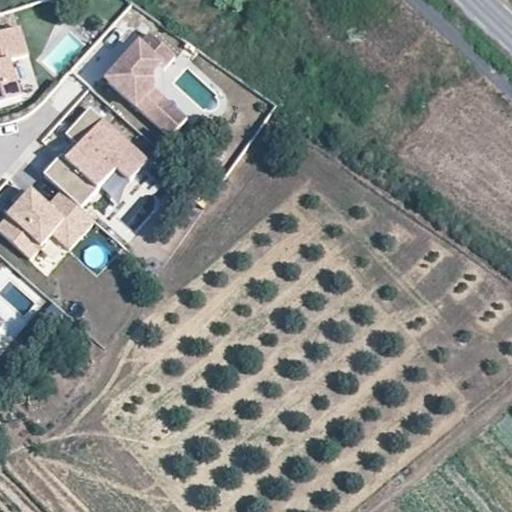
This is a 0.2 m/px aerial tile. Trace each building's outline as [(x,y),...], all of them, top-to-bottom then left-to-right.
[(0,107),(21,101),(9,62),(27,57),(18,29),(0,35),(0,107)] [(155,77),(164,67),(167,69),(176,60),(151,37),(142,47),(140,45),(105,85),(134,112),(136,110),(168,139),(186,120),(165,101),(153,90),(155,88),(155,77)] [(165,101),(164,73),(167,69),(164,67),(155,77),(155,88),(153,90),(165,101)] [(149,163),(90,110),(65,137),(74,145),(78,149),(65,163),(98,193),(117,172),(130,184),(149,163)] [(65,163),(78,149),(74,145),(60,159),(65,163)] [(18,209),(28,198),(21,192),(12,203),(18,209)] [(68,252),(94,223),(62,194),(48,209),(32,194),(28,198),(18,209),(0,228),(0,235),(29,262),(51,237),(68,252)]
